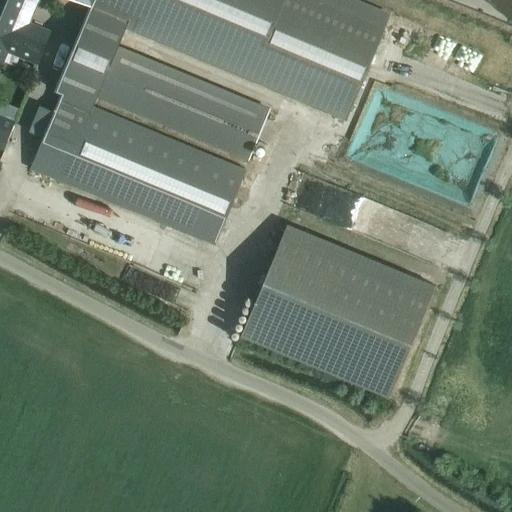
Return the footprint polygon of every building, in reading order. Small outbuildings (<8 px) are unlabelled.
[(38,0),(0,0),(0,59),(7,45),(39,58),(50,31),(29,22),(38,0)] [(80,0),(90,4),(55,89),(62,92),(91,104),(117,44),(124,28),(248,78),(280,0),(80,0)] [(334,0),(280,0),(248,78),(347,119),(387,22),(334,0)] [(117,44),(96,95),(249,159),(270,107),(117,44)] [(62,92),(39,148),(31,166),(214,242),(236,189),(253,196),(262,175),(91,104),(62,92)] [(16,122),(0,115),(0,142),(5,130),(11,133),(16,122)] [(435,284),(287,223),(241,334),(389,395),(435,284)]
